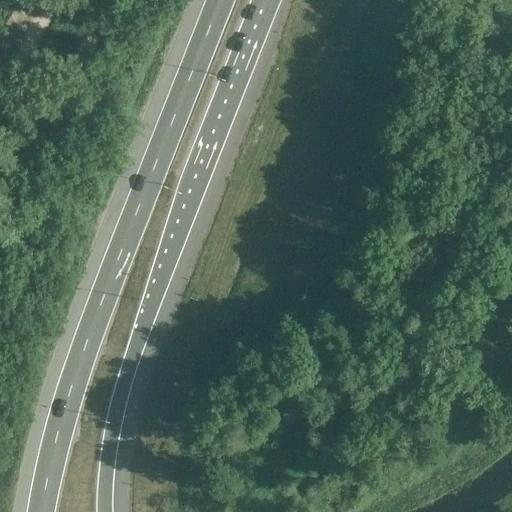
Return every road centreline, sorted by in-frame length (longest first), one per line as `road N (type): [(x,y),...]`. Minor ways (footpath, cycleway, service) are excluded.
road 1 (motorway): [(218,0),(67,396),(41,511)]
road 2 (motorway): [(105,511),(121,385),(271,0)]
